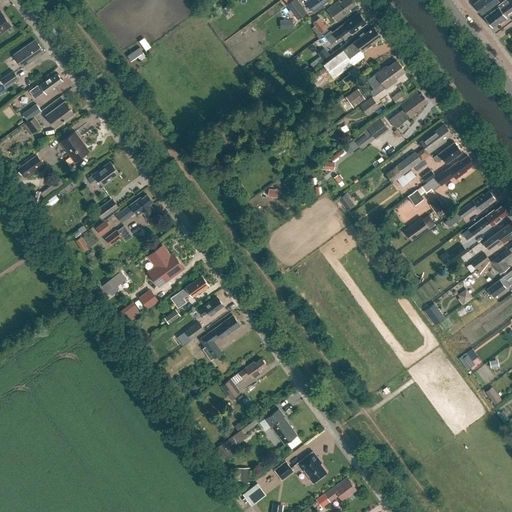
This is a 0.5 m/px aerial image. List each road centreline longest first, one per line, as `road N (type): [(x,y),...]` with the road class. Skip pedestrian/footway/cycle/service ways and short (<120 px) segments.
road 1 (residential): [(395,511),(20,0)]
road 2 (unclassified): [(511,197),(365,0)]
